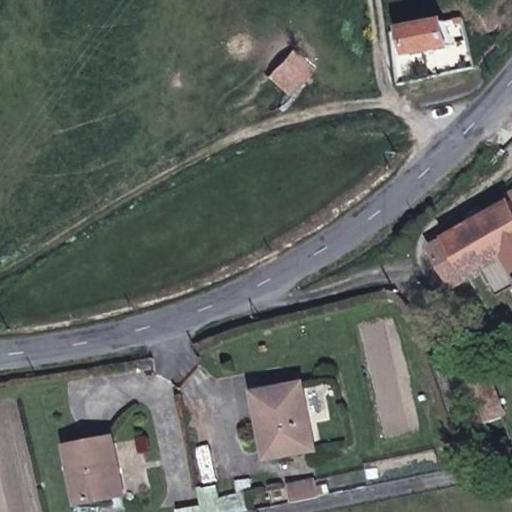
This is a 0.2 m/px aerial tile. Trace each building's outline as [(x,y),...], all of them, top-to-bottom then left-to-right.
[(408,54),(446,45),(441,20),(403,29),(408,54)] [(286,94),(310,68),(290,48),(266,75),(286,94)] [(509,258),(511,256),(511,197),(511,207),(436,251),(456,287),(484,272),(490,284),(500,279),(493,266),(509,258)] [(466,389),(479,429),(505,419),(491,381),(466,389)] [(273,392),(282,439),(268,442),(272,462),(320,453),(307,385),(273,392)] [(259,394),(268,442),(282,439),(273,392),(259,394)] [(511,450),(511,440),(505,419),(479,429),(488,458),(511,450)] [(88,506),(131,497),(119,441),(75,450),(88,506)] [(313,483),(288,488),(291,505),(317,500),(313,483)] [(205,511),(248,511),(248,510),(235,511),(223,511),(221,501),(204,503),(205,509),(205,511)]
